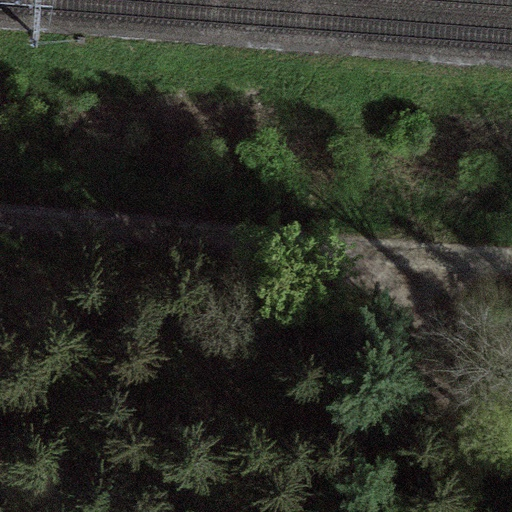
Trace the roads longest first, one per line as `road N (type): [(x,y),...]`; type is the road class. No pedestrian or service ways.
road 1 (track): [(0,213),(511,256)]
road 2 (track): [(396,246),(493,511)]
